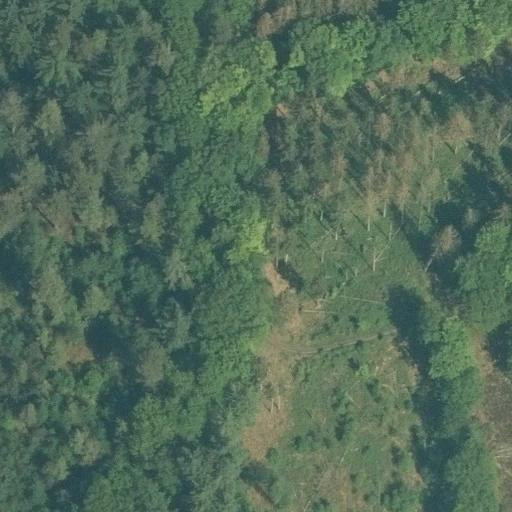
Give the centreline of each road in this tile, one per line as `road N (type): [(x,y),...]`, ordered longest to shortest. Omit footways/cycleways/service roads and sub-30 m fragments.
road 1 (track): [(213,344),(180,0)]
road 2 (track): [(135,511),(166,482),(195,429),(213,344)]
